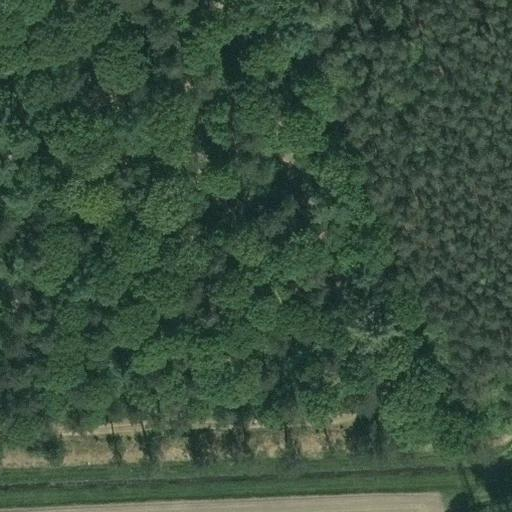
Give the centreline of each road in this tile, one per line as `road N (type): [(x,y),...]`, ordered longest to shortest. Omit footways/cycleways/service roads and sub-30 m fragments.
road 1 (track): [(225,0),(394,403)]
road 2 (track): [(0,422),(394,403)]
